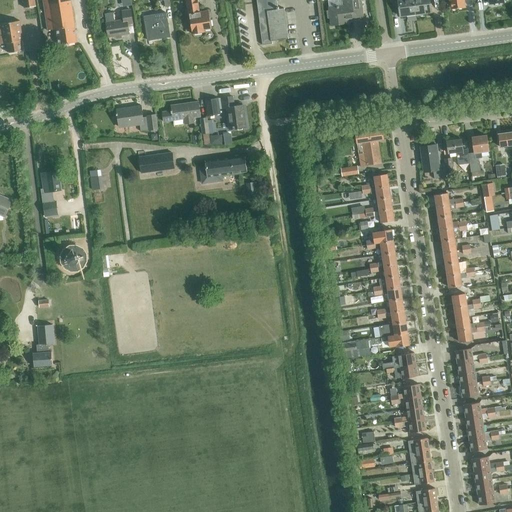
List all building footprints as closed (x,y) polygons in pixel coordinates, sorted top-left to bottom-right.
[(73,0),(45,0),(49,29),(59,27),(61,43),(79,41),(73,0)] [(202,31),(212,29),(209,11),(200,12),(198,0),(186,0),(190,23),(191,23),(193,35),(202,33),(202,31)] [(257,0),(263,45),(273,43),(272,41),(289,38),(285,8),(280,9),(279,7),(278,7),(277,0),(257,0)] [(328,11),(328,18),(331,18),(332,26),(347,24),(347,21),(364,19),(362,1),(370,0),(330,0),(329,0),(330,11),(328,11)] [(416,14),(414,0),(397,0),(400,16),(416,14)] [(430,0),(414,0),(416,14),(432,12),(430,0)] [(450,0),(452,9),(465,7),(464,0),(450,0)] [(105,14),(107,23),(109,37),(130,34),(128,24),(133,24),(131,10),(123,11),(124,20),(115,21),(114,12),(105,14)] [(145,16),(149,41),(170,38),(167,13),(145,16)] [(20,21),(0,23),(0,44),(7,43),(8,48),(8,53),(23,51),(21,41),(23,41),(20,21)] [(222,99),(223,109),(227,108),(229,123),(233,122),(233,129),(247,127),(244,105),(235,107),(234,97),(222,99)] [(220,113),(218,99),(205,100),(207,115),(220,113)] [(172,105),(172,110),(163,112),(165,122),(185,119),(186,124),(189,123),(195,122),(194,117),(201,117),(199,101),(172,105)] [(117,108),(120,125),(129,124),(129,126),(140,125),(141,131),(158,129),(156,114),(144,116),(142,105),(117,108)] [(203,134),(204,145),(210,144),(209,133),(210,133),(209,129),(207,117),(200,118),(202,134),(203,134)] [(355,126),(337,129),(338,133),(345,132),(346,137),(353,136),(352,131),(356,130),(355,126)] [(382,128),(356,133),(359,154),(365,153),(367,165),(381,162),(378,139),(384,138),(382,128)] [(511,131),(499,133),(501,146),(511,144),(511,131)] [(475,152),(469,152),(472,176),(484,175),(484,170),(481,171),(480,157),(482,157),(482,151),(489,150),(487,135),(473,137),(475,152)] [(220,136),(211,136),(211,145),(220,144),(220,136)] [(463,150),(462,138),(447,140),(448,153),(457,151),(458,157),(464,156),(463,150)] [(445,158),(445,163),(439,164),(436,143),(421,146),(424,171),(434,170),(435,178),(447,176),(446,171),(453,170),(452,158),(445,158)] [(140,156),(142,172),(175,168),(173,152),(140,156)] [(206,160),(206,167),(201,168),(203,183),(223,180),(223,174),(248,171),(246,155),(206,160)] [(496,174),(496,177),(506,175),(506,172),(505,165),(495,166),(496,174)] [(357,166),(340,169),(341,176),(358,174),(357,166)] [(44,189),(42,189),(45,215),(58,214),(56,200),(52,201),(50,191),(61,189),(59,171),(42,173),(44,189)] [(376,187),(389,184),(387,173),(374,175),(376,187)] [(104,189),(102,176),(90,178),(92,190),(104,189)] [(483,183),(484,195),(496,194),(494,181),(483,183)] [(377,192),(378,198),(391,196),(389,184),(376,187),(376,188),(370,189),(370,188),(362,189),(363,194),(377,192)] [(362,191),(349,192),(350,199),(362,197),(362,191)] [(435,194),(437,207),(449,204),(448,192),(435,194)] [(0,212),(5,215),(11,201),(0,196),(0,212)] [(378,198),(380,210),(393,209),(391,196),(378,198)] [(437,207),(439,218),(452,216),(450,209),(456,208),(456,207),(464,206),(464,201),(456,203),(449,204),(437,207)] [(493,203),(486,204),(487,212),(494,211),(493,203)] [(373,211),(366,213),(352,215),(352,219),(355,220),(357,218),(381,215),(382,222),(395,220),(393,209),(380,210),(373,211)] [(439,218),(441,230),(453,227),(452,216),(439,218)] [(366,221),(359,222),(360,230),(367,229),(366,221)] [(441,230),(442,241),(455,240),(454,232),(460,231),(460,230),(468,229),(467,225),(459,226),(453,227),(441,230)] [(392,228),(373,231),(374,240),(375,244),(381,243),(394,241),(392,228)] [(442,241),(444,252),(457,250),(455,240),(442,241)] [(383,254),(396,252),(394,241),(381,243),(375,244),(367,245),(367,249),(382,247),(383,254)] [(471,253),(470,244),(462,245),(463,254),(471,253)] [(66,256),(66,257),(66,259),(66,260),(66,261),(67,262),(68,263),(69,264),(70,264),(71,265),(72,265),(73,265),(74,266),(76,265),(77,265),(78,264),(79,264),(80,263),(80,262),(81,262),(81,261),(82,260),(82,258),(82,256),(81,254),(81,253),(80,252),(79,251),(78,250),(77,250),(76,250),(75,249),(74,249),(73,249),(70,250),(68,252),(66,254),(66,255),(66,256)] [(444,252),(446,264),(459,262),(457,250),(444,252)] [(385,266),(398,264),(396,252),(383,254),(384,261),(370,264),(370,265),(370,268),(370,269),(378,267),(385,266)] [(446,264),(448,276),(481,272),(481,271),(474,272),(466,273),(460,274),(459,262),(446,264)] [(386,278),(399,276),(398,264),(385,266),(386,278)] [(481,272),(448,276),(449,287),(462,285),(461,278),(482,275),(481,272)] [(374,291),(401,287),(399,276),(386,278),(387,284),(373,287),(374,291)] [(390,301),(403,299),(401,287),(374,291),(375,295),(389,293),(390,301)] [(452,294),(454,307),(467,305),(465,292),(452,294)] [(344,297),(334,298),(335,306),(345,305),(344,297)] [(39,300),(40,308),(50,307),(49,299),(39,300)] [(378,314),(405,311),(403,299),(390,301),(391,307),(377,310),(377,314),(378,314)] [(454,307),(456,318),(469,316),(468,309),(481,307),(481,303),(473,304),(467,305),(454,307)] [(405,311),(378,314),(378,320),(384,319),(384,324),(393,323),(394,324),(407,322),(405,311)] [(499,321),(498,313),(490,314),(492,322),(499,321)] [(378,314),(361,317),(362,325),(379,323),(378,320),(378,314)] [(456,318),(458,330),(471,328),(469,316),(456,318)] [(407,322),(394,324),(395,334),(408,333),(407,322)] [(37,352),(33,353),(34,366),(53,364),(52,351),(49,351),(48,343),(54,343),(52,324),(38,325),(39,344),(36,344),(37,352)] [(471,328),(458,330),(460,341),(473,339),(471,328)] [(348,330),(339,331),(340,342),(349,340),(348,330)] [(408,333),(381,337),(382,341),(389,340),(390,346),(397,345),(397,346),(410,344),(408,333)] [(369,340),(370,346),(382,344),(381,337),(369,339),(369,340)] [(356,342),(342,344),(343,351),(344,359),(358,357),(372,355),(370,346),(369,340),(356,342)] [(455,350),(457,362),(487,356),(486,353),(473,355),(471,348),(455,350)] [(400,362),(400,366),(416,364),(415,352),(398,354),(400,362)] [(457,362),(459,373),(475,370),(473,360),(479,359),(480,363),(488,362),(487,356),(457,362)] [(394,367),(387,369),(387,372),(395,371),(396,378),(402,377),(402,378),(418,375),(416,364),(400,366),(394,367)] [(459,373),(461,385),(477,381),(475,370),(459,373)] [(477,381),(461,385),(463,396),(479,393),(477,381)] [(391,395),(391,400),(421,394),(419,383),(403,386),(404,393),(400,394),(391,395)] [(406,402),(407,409),(423,407),(421,394),(391,400),(392,404),(406,402)] [(464,404),(466,415),(482,413),(487,412),(495,411),(495,407),(481,409),(480,402),(464,404)] [(408,416),(402,417),(403,422),(425,418),(423,407),(407,409),(408,416)] [(466,415),(468,427),(484,425),(482,413),(466,415)] [(403,422),(395,423),(395,427),(409,425),(410,432),(426,429),(425,418),(403,422)] [(468,427),(469,439),(499,435),(498,430),(485,432),(484,425),(468,427)] [(362,433),(363,443),(375,441),(374,433),(374,432),(362,433)] [(499,435),(469,439),(471,450),(487,448),(486,440),(491,439),(492,440),(500,439),(499,435)] [(408,441),(410,451),(430,448),(428,437),(415,439),(415,440),(408,441)] [(362,450),(375,448),(374,442),(357,445),(358,455),(363,455),(362,450)] [(383,448),(384,455),(394,454),(393,447),(383,448)] [(410,451),(412,462),(431,460),(430,448),(410,451)] [(473,458),(475,470),(504,465),(503,461),(490,463),(488,456),(473,458)] [(365,459),(358,460),(359,468),(367,467),(375,466),(373,458),(365,459)] [(412,462),(413,473),(433,470),(431,460),(412,462)] [(475,470),(476,481),(492,478),(491,473),(505,470),(504,465),(475,470)] [(433,470),(413,473),(415,484),(421,483),(435,481),(433,470)] [(501,482),(508,482),(507,472),(500,472),(501,482)] [(476,481),(478,492),(494,489),(492,478),(476,481)] [(499,485),(500,494),(508,493),(506,484),(499,485)] [(416,491),(418,501),(437,498),(436,487),(422,489),(422,490),(416,491)] [(494,489),(478,492),(480,504),(496,502),(494,489)] [(418,501),(419,511),(430,511),(439,511),(437,498),(418,501)]
